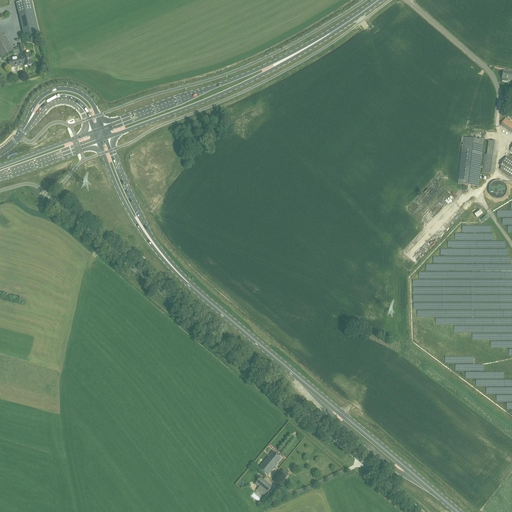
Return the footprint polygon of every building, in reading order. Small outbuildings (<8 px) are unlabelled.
[(19,14),(24,38),(40,35),(34,10),(19,14)] [(0,55),(2,58),(15,51),(5,35),(4,36),(0,29),(0,55)] [(19,45),(21,56),(22,56),(24,65),(23,65),(24,66),(33,64),(30,54),(25,55),(23,49),(25,49),(24,44),(19,45)] [(21,56),(8,59),(11,70),(16,69),(16,67),(23,65),(24,65),(22,56),(21,56)] [(511,73),(503,72),(502,78),(502,80),(503,81),(507,82),(508,81),(508,80),(511,80),(511,73)] [(500,125),(511,133),(511,122),(505,118),(500,125)] [(457,184),(478,186),(483,140),(463,137),(457,184)] [(481,173),(494,175),(497,142),(488,141),(486,155),(484,155),(481,173)] [(511,147),(510,151),(511,152),(511,161),(506,157),(502,164),(500,166),(502,167),(500,170),(511,177),(511,147)] [(489,189),(489,190),(489,191),(489,192),(489,193),(489,194),(490,194),(490,195),(491,196),(492,197),(493,198),(494,198),(495,198),(495,199),(496,199),(497,199),(498,199),(499,199),(500,199),(501,198),(502,198),(503,197),(504,196),(505,196),(505,195),(506,194),(506,193),(506,192),(507,191),(507,190),(507,189),(507,188),(506,187),(506,186),(506,185),(505,185),(505,184),(504,183),(503,183),(503,182),(502,182),(501,182),(501,181),(500,181),(499,181),(498,181),(497,181),(496,181),(495,181),(494,182),(493,182),(492,182),(492,183),(491,183),(491,184),(490,185),(489,186),(489,187),(489,188),(489,189)] [(258,469),(267,476),(278,464),(277,463),(281,458),(274,452),(269,457),(269,456),(258,469)] [(281,474),(286,479),(289,475),(284,470),(281,474)] [(255,484),(259,487),(257,490),(264,496),(272,487),(261,477),(255,484)]
